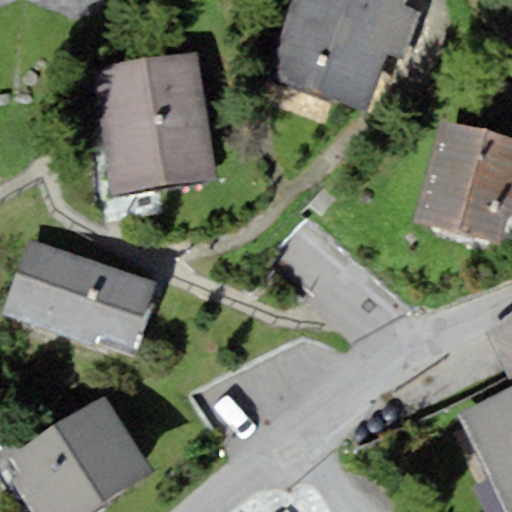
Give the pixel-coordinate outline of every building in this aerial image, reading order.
[(405,0),(292,0),(268,76),(369,109),(393,35),(409,40),(419,10),(404,5),(405,0)] [(198,54),(90,70),(109,195),(216,179),(198,54)] [(511,138),(445,120),(417,222),(498,244),(506,215),(511,216),(511,138)] [(29,238),(2,313),(66,336),(93,261),(29,238)] [(93,261),(66,336),(92,345),(97,334),(131,346),(154,283),(119,271),(93,261)] [(511,319),(487,331),(511,382),(511,319)] [(511,511),(511,385),(457,413),(504,511),(511,511)] [(33,511),(92,511),(156,473),(120,413),(109,396),(9,457),(20,474),(13,479),(33,511)]
